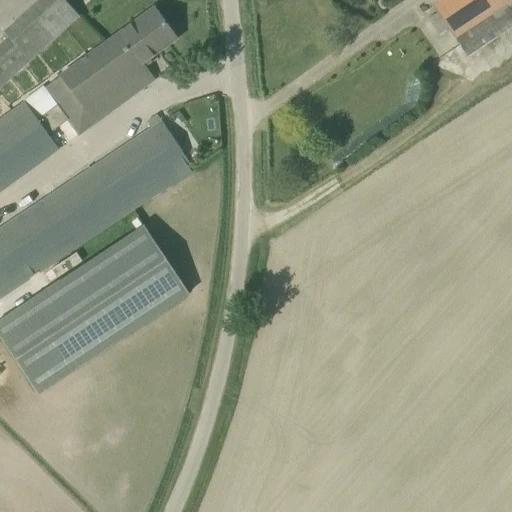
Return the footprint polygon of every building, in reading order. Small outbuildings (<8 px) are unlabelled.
[(64,0),(38,0),(3,32),(7,37),(0,43),(0,86),(79,16),(64,0)] [(511,10),(511,0),(439,0),(432,4),(456,39),(508,4),(511,10)] [(154,6),(44,89),(42,87),(0,118),(0,192),(58,149),(48,135),(67,121),(78,136),(154,79),(145,66),(179,40),(154,6)] [(0,296),(193,169),(161,121),(151,127),(0,227),(0,296)] [(0,319),(0,334),(38,392),(188,293),(143,225),(0,319)]
